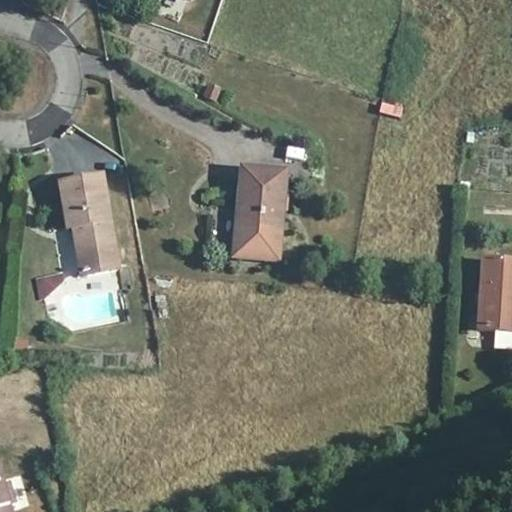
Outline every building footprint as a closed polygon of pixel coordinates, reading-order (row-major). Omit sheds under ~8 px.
[(440,28),(444,0),(407,0),(404,21),(440,28)] [(401,112),(382,106),(381,112),(399,119),(401,112)] [(242,171),(238,208),(244,208),(241,241),(239,258),(277,262),(279,245),(286,177),(242,171)] [(102,178),(60,185),(69,234),(75,233),(83,276),(118,270),(102,178)] [(511,334),(511,266),(484,265),(478,332),(511,334)] [(40,295),(64,291),(61,275),(37,279),(40,295)] [(29,343),(14,342),(13,356),(27,356),(29,343)] [(2,488),(0,481),(0,511),(9,511),(9,509),(2,488)] [(10,486),(2,488),(9,509),(17,507),(10,486)]
